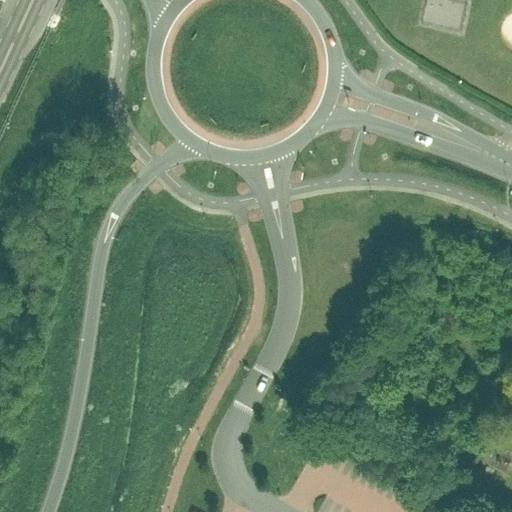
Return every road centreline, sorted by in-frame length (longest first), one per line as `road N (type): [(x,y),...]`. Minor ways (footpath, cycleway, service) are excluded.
road 1 (primary): [(47,511),(74,412),(103,238),(128,193),(186,139)]
road 2 (residential): [(281,239),(285,315),(224,446),(237,486),(278,511)]
road 3 (secondary): [(511,163),(425,112),(335,75)]
road 4 (secondary): [(323,111),(511,168)]
road 5 (secondary): [(160,23),(150,73),(168,121),(186,139)]
